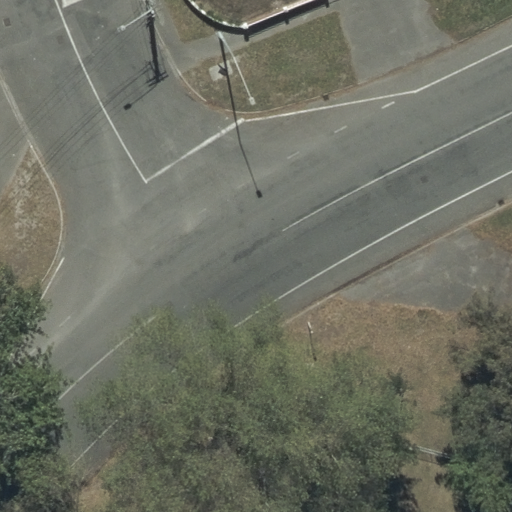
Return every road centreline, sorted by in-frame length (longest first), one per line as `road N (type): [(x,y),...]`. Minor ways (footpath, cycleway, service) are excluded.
road 1 (tertiary): [(511,110),(317,208),(208,274)]
road 2 (unclassified): [(208,274),(95,96),(59,0)]
road 3 (tertiary): [(208,274),(31,419),(0,464)]
